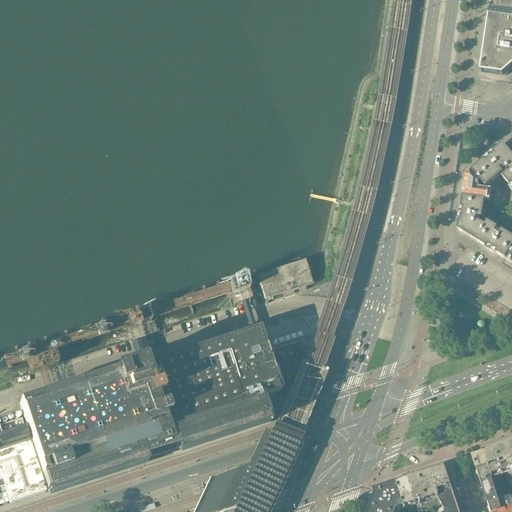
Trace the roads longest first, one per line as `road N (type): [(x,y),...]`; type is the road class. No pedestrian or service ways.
road 1 (unclassified): [(0,400),(274,309),(314,306),(354,317)]
road 2 (secondary): [(435,0),(413,144),(370,326)]
road 3 (secondary): [(384,380),(415,273),(440,103)]
road 4 (secondary): [(308,432),(70,511)]
